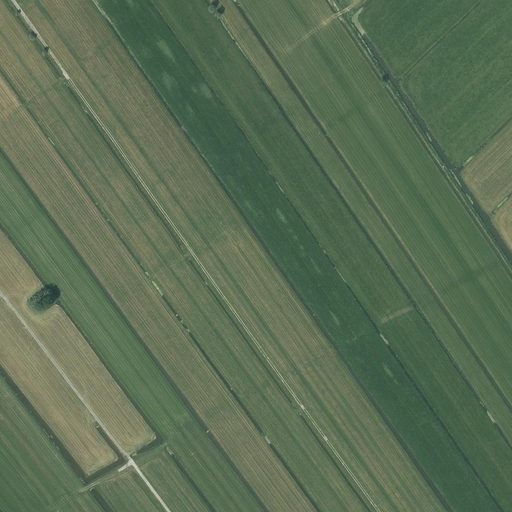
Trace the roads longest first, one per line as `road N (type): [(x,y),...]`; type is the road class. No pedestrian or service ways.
road 1 (track): [(12,0),(379,511)]
road 2 (track): [(0,290),(169,511)]
road 3 (track): [(359,0),(277,53),(240,0)]
